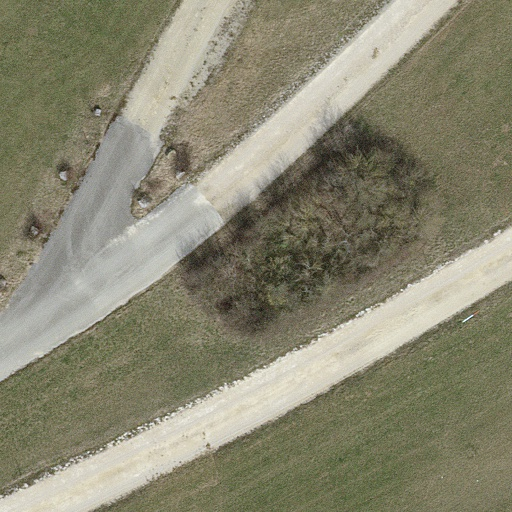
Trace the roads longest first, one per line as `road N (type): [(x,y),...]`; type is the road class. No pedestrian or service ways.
road 1 (track): [(424,0),(220,197),(0,353)]
road 2 (track): [(61,511),(511,253)]
road 3 (track): [(38,331),(132,136),(210,0)]
